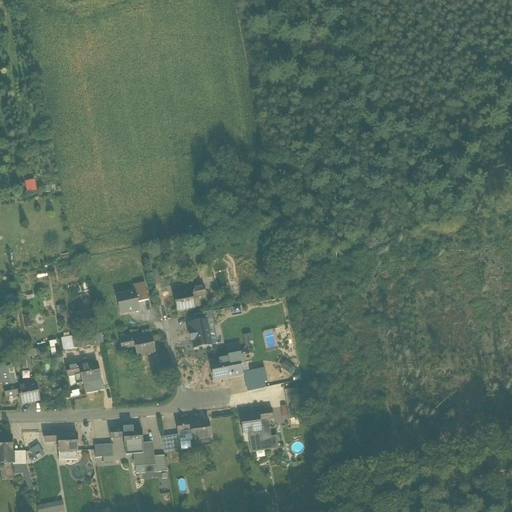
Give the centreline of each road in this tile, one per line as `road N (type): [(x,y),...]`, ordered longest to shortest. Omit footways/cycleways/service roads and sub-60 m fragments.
road 1 (residential): [(0,418),(184,406)]
road 2 (track): [(511,467),(342,511)]
road 3 (unknown): [(88,511),(243,483)]
